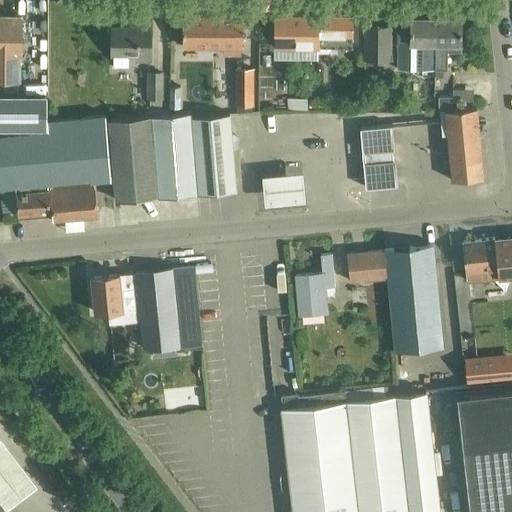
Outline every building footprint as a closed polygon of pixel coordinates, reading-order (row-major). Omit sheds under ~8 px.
[(19,57),(20,57),(21,16),(0,15),(0,79),(19,79),(19,57)] [(182,16),(182,46),(242,46),(242,15),(182,16)] [(274,16),(274,47),(352,48),(352,16),(274,16)] [(410,25),(397,25),(397,69),(435,69),(436,17),(410,17),(410,25)] [(436,17),(435,69),(446,69),(446,51),(460,51),(460,17),(436,17)] [(137,29),(113,28),(112,55),(112,66),(128,67),(128,55),(137,55),(137,60),(149,60),(150,24),(137,23),(137,29)] [(363,58),(391,59),(391,25),(364,25),(363,58)] [(149,72),(149,98),(162,98),(162,72),(149,72)] [(314,101),(316,89),(295,86),(293,98),(314,101)] [(0,127),(46,127),(46,95),(0,95),(0,127)] [(438,106),(451,106),(452,96),(438,96),(438,106)] [(452,180),(485,177),(478,107),(441,111),(443,134),(448,134),(452,180)] [(230,113),(191,117),(191,113),(109,120),(116,199),(197,193),(236,189),(233,149),(235,148),(238,145),(238,135),(234,132),(231,133),(230,113)] [(92,183),(86,183),(86,178),(111,176),(106,116),(47,119),(48,129),(0,133),(0,185),(16,184),(18,214),(50,211),(51,218),(97,215),(95,186),(92,183)] [(365,152),(366,164),(394,162),(393,150),(365,152)] [(300,175),(260,179),(263,206),(303,203),(300,175)] [(511,237),(497,239),(502,280),(511,278),(511,237)] [(500,280),(502,280),(497,239),(465,243),(468,274),(481,273),(481,277),(478,278),(480,299),(493,298),(490,272),(499,271),(500,280)] [(385,250),(394,351),(442,347),(433,246),(385,250)] [(286,249),(271,251),(277,289),(272,290),(274,306),(293,303),(286,249)] [(348,254),(350,282),(387,278),(384,250),(348,254)] [(323,274),(295,277),(299,317),(326,315),(325,297),(331,296),(335,291),(334,283),(332,255),(322,256),(323,274)] [(135,273),(131,273),(131,275),(135,319),(136,319),(139,319),(142,347),(178,343),(200,341),(193,267),(171,269),(171,268),(135,272),(135,273)] [(135,319),(131,275),(120,276),(120,275),(91,277),(94,313),(107,312),(108,324),(136,321),(136,319),(135,319)] [(511,359),(465,364),(467,382),(511,377),(511,359)] [(289,483),(435,467),(425,381),(353,389),(282,397),(283,406),(281,406),(281,412),(289,483)] [(511,511),(511,387),(455,394),(467,511),(511,511)] [(197,408),(196,431),(213,432),(214,409),(197,408)] [(0,442),(0,496),(9,509),(35,490),(0,442)] [(438,511),(435,467),(289,483),(292,511),(438,511)] [(11,511),(9,509),(0,496),(0,511),(11,511)]
